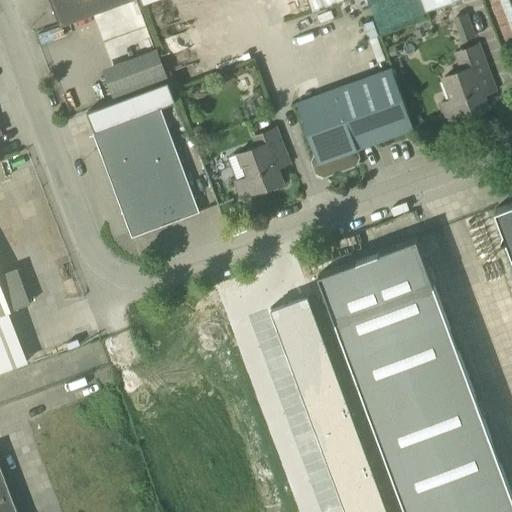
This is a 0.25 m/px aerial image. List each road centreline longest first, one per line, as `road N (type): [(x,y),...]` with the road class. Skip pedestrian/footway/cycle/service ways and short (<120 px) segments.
road 1 (unclassified): [(253,242),(157,277),(126,280),(96,263),(0,16)]
road 2 (unclassified): [(253,242),(268,285),(243,294),(321,511)]
road 3 (unclassified): [(511,147),(253,242)]
